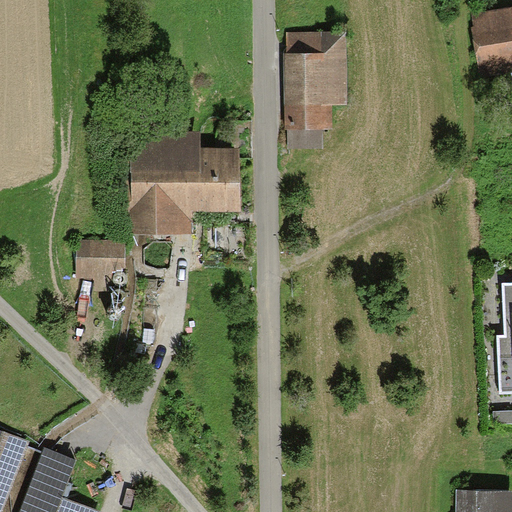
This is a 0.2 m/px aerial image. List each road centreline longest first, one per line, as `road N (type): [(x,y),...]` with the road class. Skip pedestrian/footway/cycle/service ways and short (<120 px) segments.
road 1 (tertiary): [(261,0),(270,511)]
road 2 (track): [(267,267),(434,195),(462,157),(470,98),(463,0)]
road 3 (residential): [(199,511),(0,305)]
